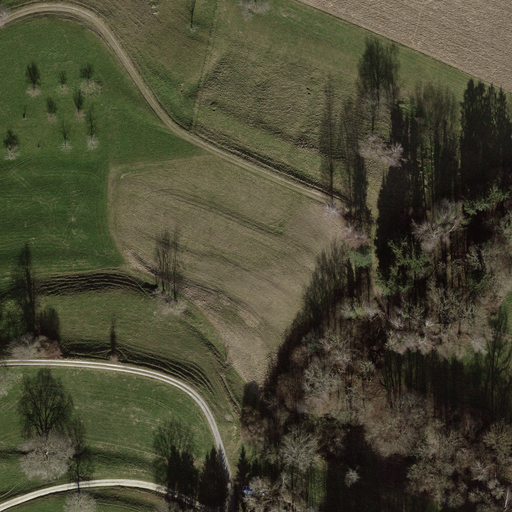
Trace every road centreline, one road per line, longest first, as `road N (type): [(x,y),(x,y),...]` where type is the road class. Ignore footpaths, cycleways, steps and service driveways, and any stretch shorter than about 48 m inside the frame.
road 1 (track): [(0,28),(50,8),(100,18),(119,32),(183,121),(359,224),(377,289),(414,311),(511,340)]
road 2 (track): [(0,364),(107,366),(165,377),(191,391),(224,456),(230,511)]
road 3 (track): [(224,511),(130,483),(80,484),(0,509)]
